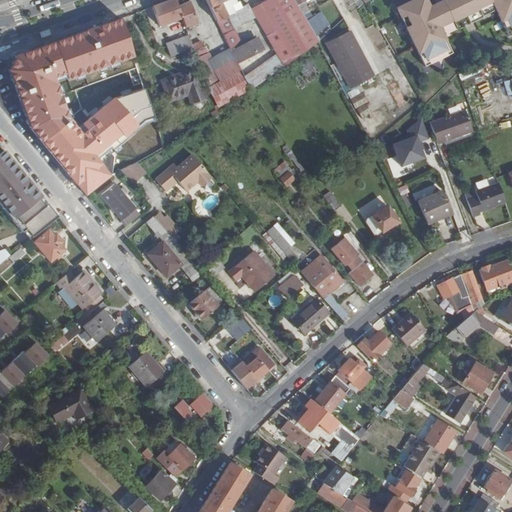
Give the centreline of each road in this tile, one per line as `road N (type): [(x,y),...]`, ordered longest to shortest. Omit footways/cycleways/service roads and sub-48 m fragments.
road 1 (residential): [(251,420),(0,119)]
road 2 (residential): [(511,240),(415,282),(251,420)]
road 3 (residential): [(511,389),(435,511)]
